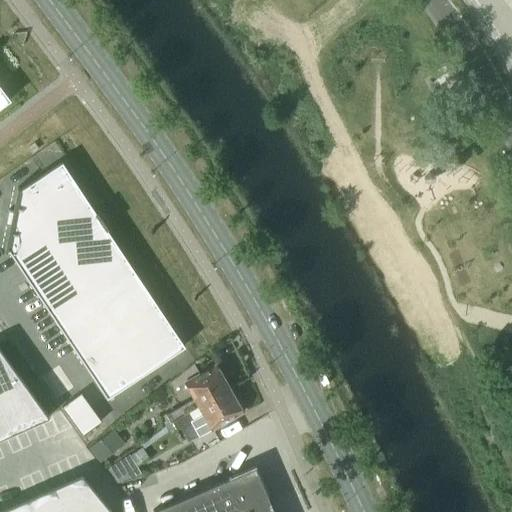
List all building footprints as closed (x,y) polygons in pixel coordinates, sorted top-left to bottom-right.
[(0,107),(10,100),(8,97),(6,99),(0,90),(0,107)] [(7,251),(7,249),(106,398),(184,346),(106,229),(108,228),(97,211),(95,212),(61,162),(19,190),(19,188),(17,188),(4,250),(7,251)] [(0,350),(0,389),(21,380),(0,350)] [(175,420),(228,389),(222,377),(224,375),(221,368),(217,369),(216,365),(185,383),(194,398),(164,415),(168,423),(175,419),(175,420)] [(21,380),(0,389),(0,411),(9,433),(47,416),(21,380)] [(234,399),(228,389),(175,420),(180,427),(203,414),(212,430),(242,412),(239,407),(241,405),(238,399),(234,399)] [(61,407),(81,435),(100,421),(80,393),(61,407)] [(0,436),(9,433),(0,411),(0,436)] [(98,441),(109,455),(123,444),(113,430),(98,441)] [(184,435),(161,447),(167,459),(190,447),(184,435)] [(74,464),(86,458),(79,444),(67,449),(74,464)] [(141,474),(129,455),(109,468),(117,482),(141,474)] [(274,511),(254,466),(152,511),(274,511)] [(80,474),(54,486),(65,511),(109,511),(109,508),(80,474)] [(65,511),(54,486),(27,498),(33,511),(65,511)] [(33,511),(27,498),(0,509),(0,511),(33,511)]
